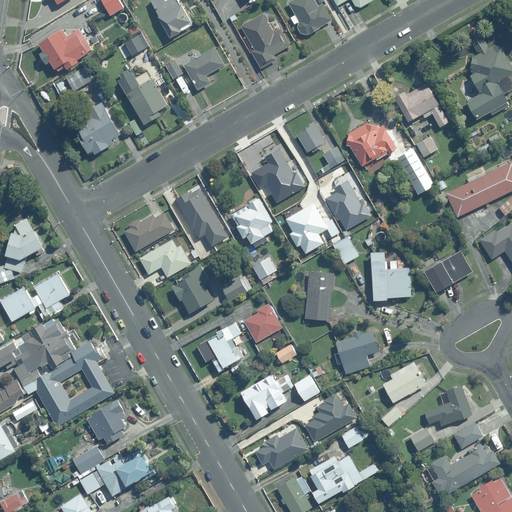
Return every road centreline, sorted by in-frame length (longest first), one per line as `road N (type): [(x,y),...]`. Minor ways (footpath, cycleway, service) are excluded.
road 1 (residential): [(77,217),(445,0)]
road 2 (tertiary): [(244,511),(77,217)]
road 3 (residential): [(491,357),(452,355),(449,334),(494,309),(503,312),(507,325),(494,353)]
road 4 (tertiary): [(77,217),(30,139),(0,116)]
